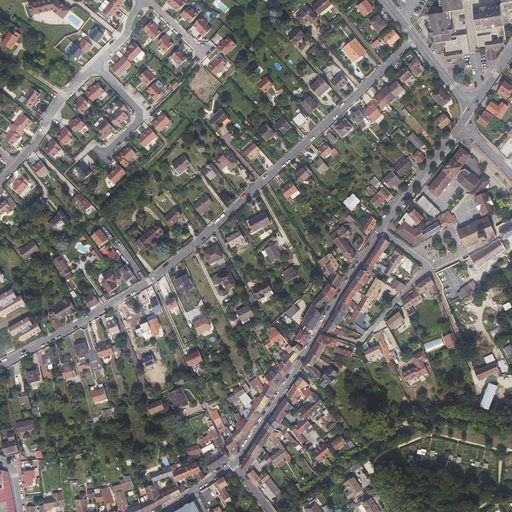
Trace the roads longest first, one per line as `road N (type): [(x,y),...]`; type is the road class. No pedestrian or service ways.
road 1 (residential): [(414,39),(170,266),(0,367)]
road 2 (track): [(98,208),(167,144),(139,115),(155,110),(202,52)]
road 3 (tertiary): [(234,462),(317,330)]
road 4 (residential): [(317,330),(359,343),(427,268)]
road 5 (tertiary): [(380,229),(463,120)]
